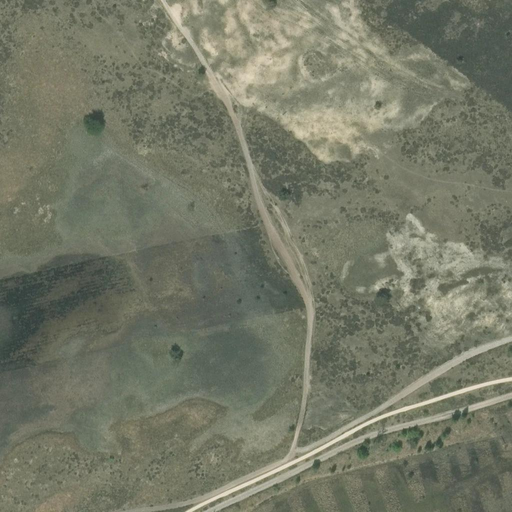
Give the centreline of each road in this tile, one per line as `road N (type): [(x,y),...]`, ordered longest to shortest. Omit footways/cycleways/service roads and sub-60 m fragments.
road 1 (unknown): [(141,511),(199,499),(292,454),(309,328),(307,298),(270,230),(235,125),(163,0)]
road 2 (track): [(511,397),(366,438),(209,511)]
